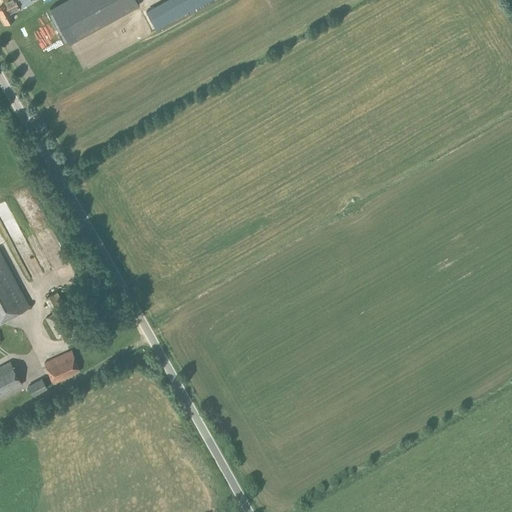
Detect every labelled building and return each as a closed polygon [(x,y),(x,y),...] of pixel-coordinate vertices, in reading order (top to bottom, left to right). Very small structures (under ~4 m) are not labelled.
[(12,14),(20,9),(17,5),(25,0),(3,0),(4,0),(6,4),(0,7),(0,14),(5,23),(14,18),(12,14)] [(135,0),(62,0),(50,7),(69,43),(138,5),(135,0)] [(27,204),(22,206),(28,220),(40,214),(32,198),(26,201),(27,204)] [(19,239),(11,243),(17,254),(25,250),(19,239)] [(27,250),(18,254),(23,264),(32,260),(27,250)] [(0,321),(29,306),(0,251),(0,321)] [(57,291),(45,298),(52,313),(46,316),(46,317),(45,318),(56,338),(69,331),(58,311),(65,307),(57,291)] [(54,384),(80,372),(72,350),(45,362),(54,384)] [(0,396),(22,385),(10,362),(0,367),(0,396)] [(42,379),(29,386),(34,395),(47,388),(42,379)]
